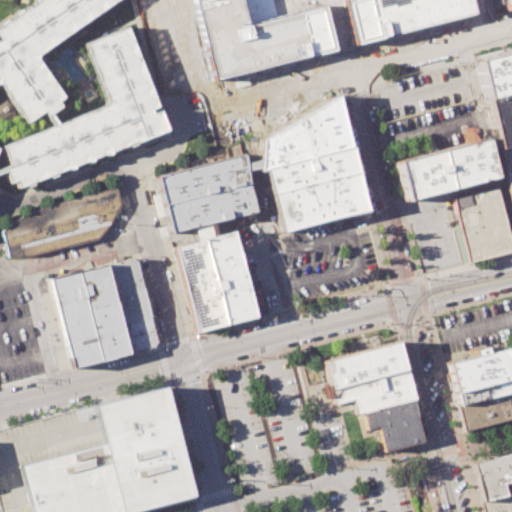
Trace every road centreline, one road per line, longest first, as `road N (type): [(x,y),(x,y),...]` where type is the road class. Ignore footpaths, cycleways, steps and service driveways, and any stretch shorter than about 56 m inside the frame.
road 1 (residential): [(131,170),(228,108),(511,28)]
road 2 (residential): [(350,75),(405,303)]
road 3 (tertiary): [(405,303),(179,360)]
road 4 (tertiary): [(405,303),(453,511)]
road 5 (residential): [(131,170),(179,360)]
road 6 (tertiary): [(179,360),(0,405)]
road 7 (residential): [(179,360),(222,511)]
road 8 (residential): [(131,170),(119,166),(0,211)]
